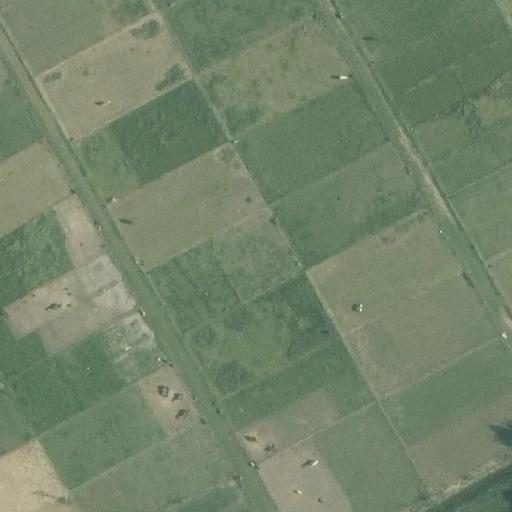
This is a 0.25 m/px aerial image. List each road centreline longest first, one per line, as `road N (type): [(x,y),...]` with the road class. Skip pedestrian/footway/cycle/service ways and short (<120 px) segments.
road 1 (track): [(269,511),(0,43)]
road 2 (track): [(511,335),(321,0)]
